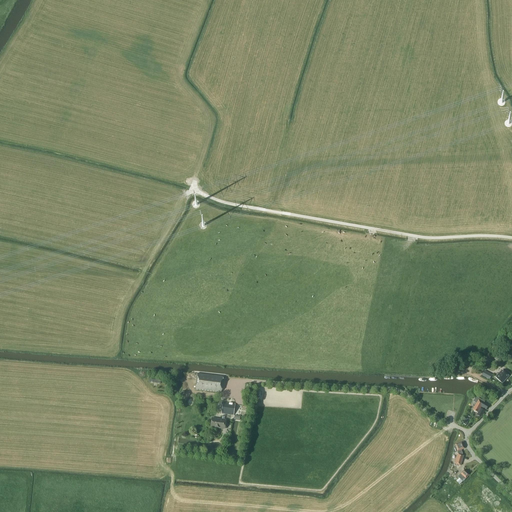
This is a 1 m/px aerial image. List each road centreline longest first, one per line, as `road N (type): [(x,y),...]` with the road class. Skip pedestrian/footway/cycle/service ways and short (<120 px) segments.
road 1 (track): [(511,237),(417,236),(334,222),(219,201),(189,181)]
road 2 (unclassified): [(511,494),(465,442),(511,388)]
